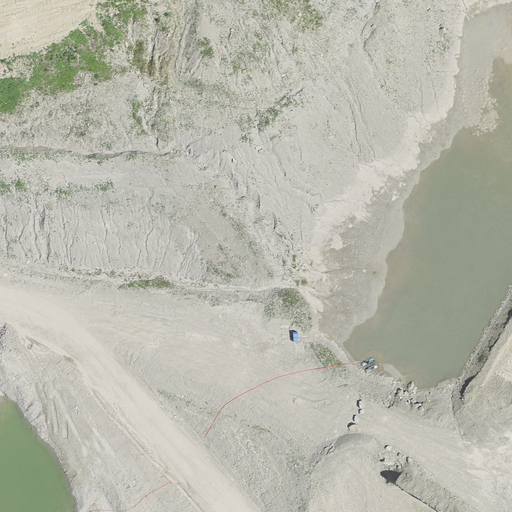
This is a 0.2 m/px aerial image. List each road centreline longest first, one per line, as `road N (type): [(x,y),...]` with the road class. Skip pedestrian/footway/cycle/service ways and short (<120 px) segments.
road 1 (track): [(0,314),(78,324),(179,358),(307,418),(349,460),(372,511)]
road 2 (track): [(104,511),(0,375)]
